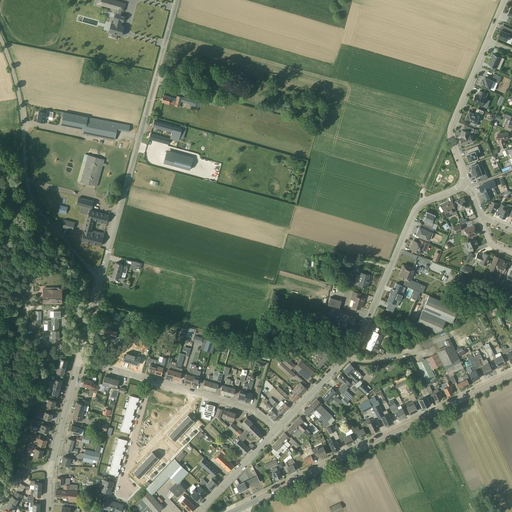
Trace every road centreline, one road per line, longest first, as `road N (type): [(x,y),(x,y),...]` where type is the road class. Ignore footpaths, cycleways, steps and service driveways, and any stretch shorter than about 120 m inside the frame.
road 1 (secondary): [(235,511),(511,372)]
road 2 (unclassified): [(101,277),(176,0)]
road 3 (residential): [(274,429),(349,350),(419,203)]
road 4 (unclassified): [(101,277),(27,190),(21,119),(0,42)]
road 5 (residential): [(485,39),(448,132),(460,187)]
